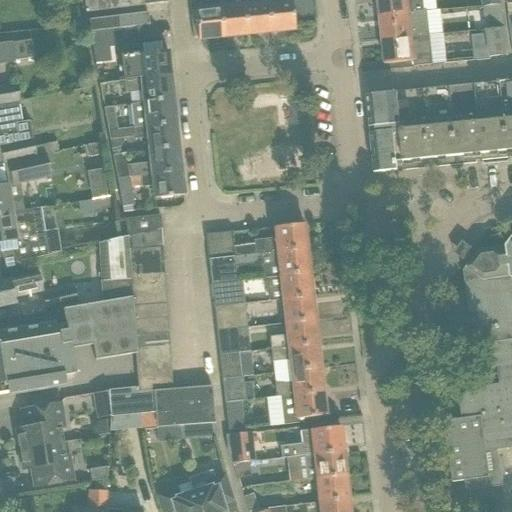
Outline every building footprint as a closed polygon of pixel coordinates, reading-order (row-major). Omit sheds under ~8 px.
[(97,12),(95,0),(82,0),(84,14),(97,12)] [(107,0),(95,0),(97,12),(109,10),(107,0)] [(118,0),(107,0),(109,10),(120,9),(118,0)] [(130,0),(118,0),(120,9),(132,7),(130,0)] [(217,0),(218,9),(222,38),(246,36),(243,6),(230,7),(229,0),(217,0)] [(254,0),(255,5),(243,6),(246,36),(270,33),(266,0),(254,0)] [(266,0),(270,33),(294,31),(291,1),(278,2),(278,0),(266,0)] [(377,0),(379,17),(426,12),(426,11),(425,11),(423,0),(377,0)] [(500,0),(481,0),(483,8),(501,6),(500,0)] [(483,8),(486,30),(504,28),(501,6),(483,8)] [(218,9),(194,11),(197,41),(222,38),(218,9)] [(379,17),(382,40),(429,36),(426,12),(379,17)] [(148,26),(147,13),(117,17),(88,21),(89,33),(110,30),(119,29),(136,27),(148,26)] [(148,26),(136,27),(138,41),(150,39),(148,26)] [(504,28),(486,30),(490,59),(508,57),(504,28)] [(110,30),(89,33),(91,47),(112,44),(110,30)] [(429,36),(382,40),(384,65),(413,62),(414,67),(432,65),(429,36)] [(0,45),(0,63),(33,59),(30,40),(0,45)] [(170,77),(167,52),(121,57),(124,81),(140,79),(140,80),(170,77)] [(122,83),(123,95),(142,92),(143,104),(172,101),(170,77),(140,80),(122,83)] [(511,81),(500,83),(507,152),(511,151),(511,81)] [(500,83),(474,86),(482,148),(485,148),(486,154),(507,152),(500,83)] [(482,148),(474,86),(391,94),(400,163),(476,155),(476,149),(482,148)] [(0,89),(0,104),(18,102),(16,87),(0,89)] [(400,163),(391,94),(366,96),(374,174),(397,171),(397,163),(400,163)] [(133,129),(175,124),(172,101),(143,104),(130,105),(133,128),(133,129)] [(0,152),(3,165),(15,162),(36,157),(34,148),(32,141),(19,143),(16,124),(21,123),(18,105),(0,107),(0,152)] [(103,109),(107,133),(117,131),(117,130),(113,107),(103,109)] [(147,139),(148,152),(178,149),(175,124),(133,129),(133,128),(117,130),(117,131),(107,133),(110,149),(120,148),(124,141),(124,139),(134,138),(135,141),(147,139)] [(49,144),(34,148),(36,157),(45,155),(51,153),(49,144)] [(99,144),(87,146),(89,158),(101,155),(99,144)] [(125,155),(112,156),(115,180),(125,179),(128,178),(140,177),(140,176),(180,172),(178,149),(148,152),(149,164),(127,166),(125,155)] [(15,162),(18,184),(50,178),(45,155),(36,157),(15,162)] [(103,169),(89,171),(94,198),(108,195),(103,169)] [(140,176),(140,177),(141,188),(152,187),(154,200),(183,196),(180,172),(140,176)] [(125,179),(115,180),(117,191),(121,208),(135,205),(132,189),(131,189),(128,178),(125,179)] [(0,187),(0,214),(23,211),(18,184),(0,187)] [(111,198),(92,201),(94,212),(113,209),(111,198)] [(23,211),(0,214),(0,243),(17,241),(20,262),(48,255),(40,208),(23,211)] [(123,220),(127,238),(160,230),(159,216),(139,217),(123,220)] [(254,255),(306,249),(303,225),(274,228),(275,239),(253,241),(254,255)] [(130,278),(129,264),(128,250),(162,248),(160,230),(127,238),(98,245),(101,283),(130,281),(130,278)] [(207,260),(232,257),(230,233),(205,235),(207,260)] [(511,238),(505,247),(479,251),(477,253),(475,251),(466,264),(468,265),(463,272),(466,293),(455,294),(452,299),(458,348),(482,345),(485,369),(497,368),(499,385),(470,389),(459,402),(461,419),(444,422),(452,483),(490,478),(486,452),(497,451),(496,441),(511,438),(511,238)] [(128,250),(129,264),(163,262),(162,248),(128,250)] [(306,249),(259,254),(260,266),(261,279),(265,278),(309,274),(306,249)] [(232,257),(207,260),(207,262),(210,284),(235,282),(234,268),(247,267),(246,256),(232,257)] [(129,264),(130,278),(164,276),(163,262),(129,264)] [(309,274),(265,278),(267,302),(281,300),(311,297),(309,274)] [(13,298),(41,292),(37,275),(8,282),(8,281),(0,282),(0,307),(15,304),(13,298)] [(130,278),(130,281),(131,293),(165,290),(164,276),(130,278)] [(210,284),(213,308),(244,304),(241,281),(235,282),(210,284)] [(41,296),(44,311),(77,303),(74,288),(41,296)] [(131,293),(131,298),(132,307),(166,304),(165,290),(131,293)] [(311,297),(281,300),(284,324),(314,321),(311,297)] [(133,321),(132,307),(131,298),(62,310),(64,324),(53,326),(53,325),(30,329),(31,335),(41,333),(41,337),(48,336),(49,345),(55,344),(56,347),(69,345),(70,349),(92,345),(95,361),(105,359),(107,392),(138,389),(137,378),(136,363),(135,349),(134,335),(133,321)] [(166,304),(132,307),(133,321),(167,318),(166,304)] [(213,308),(216,332),(247,328),(244,304),(213,308)] [(133,321),(134,335),(168,333),(167,318),(133,321)] [(314,321),(284,324),(285,336),(268,338),(270,350),(317,345),(314,321)] [(216,332),(218,355),(238,353),(238,354),(249,352),(247,328),(216,332)] [(74,375),(70,349),(69,345),(56,347),(55,344),(49,345),(48,336),(41,337),(41,333),(31,335),(30,329),(0,334),(0,395),(63,386),(62,377),(74,375)] [(134,335),(135,349),(169,347),(168,333),(134,335)] [(317,345),(270,350),(272,363),(288,361),(289,372),(320,369),(317,345)] [(135,349),(136,363),(170,361),(169,347),(135,349)] [(218,355),(221,380),(241,378),(238,354),(238,353),(218,355)] [(136,363),(137,378),(171,375),(170,361),(136,363)] [(320,369),(289,372),(290,383),(273,385),(274,398),(279,397),(322,392),(320,369)] [(138,393),(153,392),(172,390),(171,375),(137,378),(138,389),(138,393)] [(224,404),(241,402),(245,401),(242,377),(241,378),(221,380),(224,404)] [(153,392),(154,414),(155,429),(197,426),(214,424),(211,387),(172,390),(153,392)] [(139,415),(154,414),(153,392),(138,393),(138,389),(107,392),(108,400),(109,416),(109,418),(120,417),(139,415)] [(322,392),(279,397),(280,406),(283,426),(297,424),(297,420),(325,417),(322,392)] [(94,417),(109,416),(108,400),(93,402),(94,417)] [(241,402),(224,404),(227,432),(244,430),(241,402)] [(15,430),(19,451),(62,443),(60,431),(64,430),(60,404),(20,411),(20,412),(24,411),(27,428),(15,430)] [(154,414),(139,415),(140,430),(155,429),(154,414)] [(109,418),(108,433),(121,432),(120,417),(109,418)] [(214,424),(197,426),(198,440),(215,438),(214,433),(214,424)] [(280,459),(303,457),(342,452),(339,428),(299,432),(301,445),(279,447),(280,459)] [(226,451),(232,467),(240,464),(240,463),(254,462),(251,434),(224,437),(226,451)] [(62,443),(19,451),(22,471),(34,469),(37,486),(33,487),(33,488),(72,481),(68,455),(64,456),(62,443)] [(306,481),(315,479),(345,476),(342,452),(303,457),(306,481)] [(245,465),(233,470),(237,482),(249,478),(245,465)] [(90,470),(92,482),(105,480),(106,468),(90,470)] [(205,489),(192,493),(198,511),(223,511),(221,502),(233,498),(226,479),(225,473),(202,481),(205,489)] [(315,479),(318,503),(348,500),(345,476),(315,479)] [(177,489),(155,496),(157,501),(160,511),(198,511),(192,493),(180,497),(177,489)] [(140,511),(141,511),(105,510),(106,493),(88,492),(87,510),(74,510),(74,511),(140,511)] [(243,497),(248,511),(251,511),(257,510),(252,494),(243,497)] [(349,511),(348,500),(318,503),(319,511),(349,511)]
